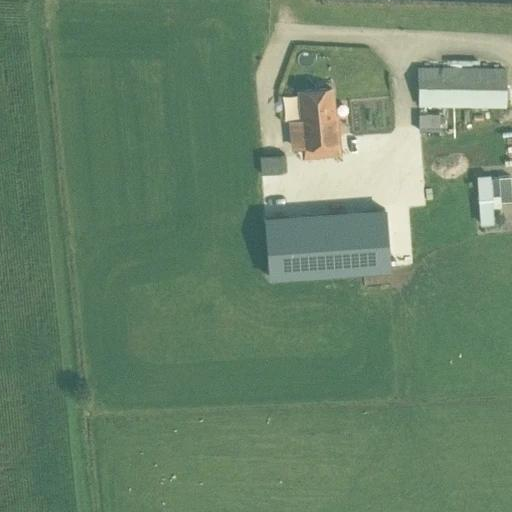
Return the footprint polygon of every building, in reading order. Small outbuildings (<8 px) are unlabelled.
[(505,105),(505,68),(419,66),(419,103),(505,105)] [(333,116),(331,87),(300,89),(302,119),(304,144),(338,141),(336,115),(333,116)] [(439,128),(439,113),(418,113),(418,130),(428,130),(428,128),(439,128)] [(253,133),(256,151),(277,148),(274,130),(253,133)] [(327,144),(298,146),(298,152),(327,151),(327,144)] [(398,159),(300,169),(285,169),(284,154),(259,155),(263,208),(401,195),(398,159)] [(490,178),(490,174),(476,175),(480,224),(493,223),(492,207),(500,206),(499,201),(511,200),(510,176),(498,177),(498,178),(490,178)] [(383,208),(265,217),(269,277),(388,268),(383,208)]
